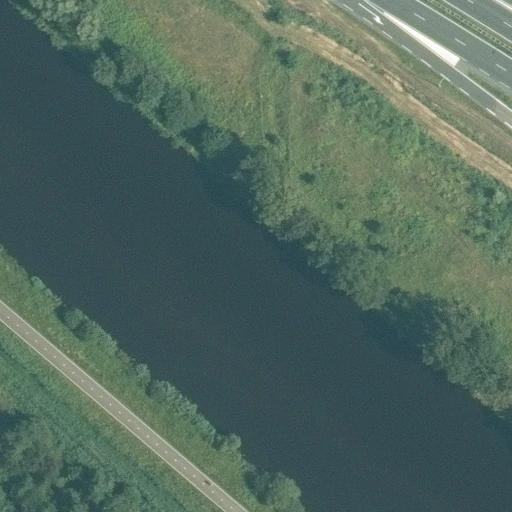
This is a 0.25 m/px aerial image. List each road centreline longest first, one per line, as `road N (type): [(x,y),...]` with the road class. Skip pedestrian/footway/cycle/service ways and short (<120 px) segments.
road 1 (trunk): [(378,0),(511,121)]
road 2 (trunk): [(387,0),(511,76)]
